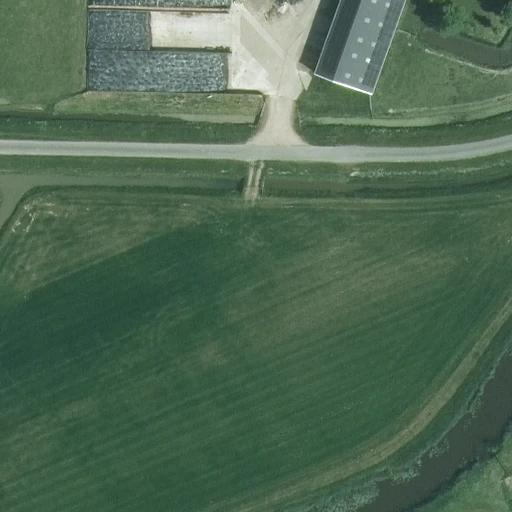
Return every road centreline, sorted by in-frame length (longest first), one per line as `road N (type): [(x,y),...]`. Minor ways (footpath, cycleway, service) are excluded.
road 1 (unclassified): [(0,147),(414,155),(511,142)]
road 2 (track): [(338,312),(353,248),(343,155)]
